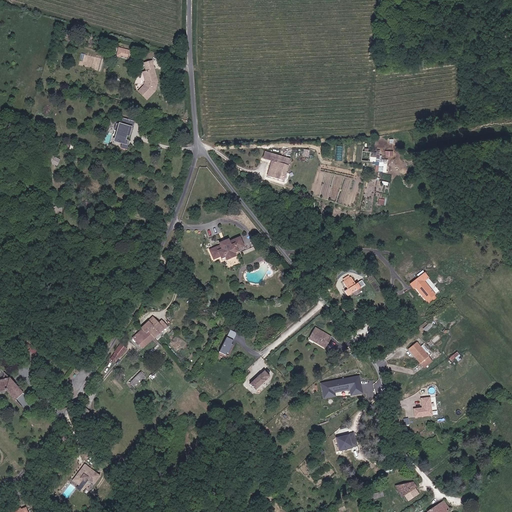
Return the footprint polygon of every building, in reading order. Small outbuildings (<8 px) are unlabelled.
[(117,57),(128,57),(129,48),(118,47),(117,57)] [(158,82),(155,70),(153,63),(146,64),(148,72),(146,72),(143,72),(146,82),(145,86),(139,91),(141,93),(147,100),(156,92),(158,82)] [(127,135),(129,135),(130,136),(133,128),(134,121),(122,118),(120,123),(125,124),(124,126),(115,123),(114,129),(117,130),(114,141),(122,143),(120,148),(126,150),(128,144),(127,144),(128,138),(126,138),(127,135)] [(370,163),(380,163),(381,150),(371,149),(370,163)] [(272,160),(269,170),(268,176),(284,180),(288,164),(278,162),(272,160)] [(380,165),(376,165),(376,170),(387,172),(388,161),(381,160),(380,165)] [(221,244),(210,249),(216,261),(223,258),(223,259),(227,257),(229,263),(242,257),(239,252),(242,250),(242,249),(249,246),(243,233),(220,243),(221,244)] [(352,277),(344,283),(348,288),(350,287),(351,289),(347,292),(349,294),(361,285),(359,282),(357,284),(352,277)] [(424,281),(415,286),(426,300),(433,295),(424,281)] [(142,328),(144,331),(133,338),(141,348),(151,341),(156,337),(160,334),(160,333),(168,327),(165,323),(161,326),(155,318),(142,328)] [(315,328),(310,336),(309,339),(314,342),(322,347),(324,348),(327,344),(331,337),(315,328)] [(235,341),(227,337),(219,353),(227,357),(235,341)] [(120,358),(123,355),(128,351),(123,344),(118,348),(115,352),(111,357),(115,362),(120,358)] [(433,362),(427,354),(422,348),(419,344),(411,349),(426,368),(433,362)] [(458,351),(449,357),(454,364),(463,359),(458,351)] [(142,371),(130,380),(135,386),(147,377),(142,371)] [(270,377),(264,371),(250,385),(255,391),(270,377)] [(23,391),(9,379),(4,374),(1,381),(0,381),(0,392),(7,390),(16,399),(23,391)] [(359,376),(320,382),(323,401),(336,398),(335,393),(349,391),(350,397),(363,395),(359,376)] [(413,409),(414,418),(433,415),(430,396),(420,398),(422,407),(413,409)] [(349,435),(335,438),(339,452),(352,449),(349,435)] [(100,475),(85,465),(74,480),(81,485),(85,479),(86,480),(88,477),(95,483),(100,475)] [(416,482),(402,487),(409,496),(414,492),(420,487),(416,482)] [(420,500),(414,492),(409,496),(414,504),(420,500)] [(432,508),(427,511),(425,511),(447,511),(451,509),(443,500),(432,508)]
